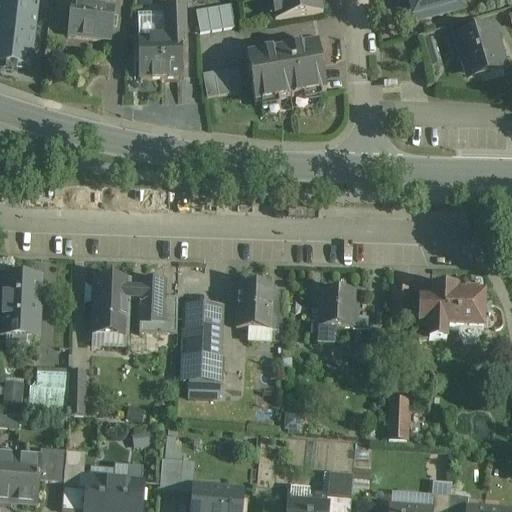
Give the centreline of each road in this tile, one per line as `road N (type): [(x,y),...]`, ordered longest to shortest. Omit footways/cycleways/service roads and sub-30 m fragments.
road 1 (residential): [(469,234),(0,219)]
road 2 (secondary): [(0,109),(147,147),(371,171)]
road 3 (residential): [(360,0),(371,171)]
road 4 (secondary): [(371,171),(511,174)]
